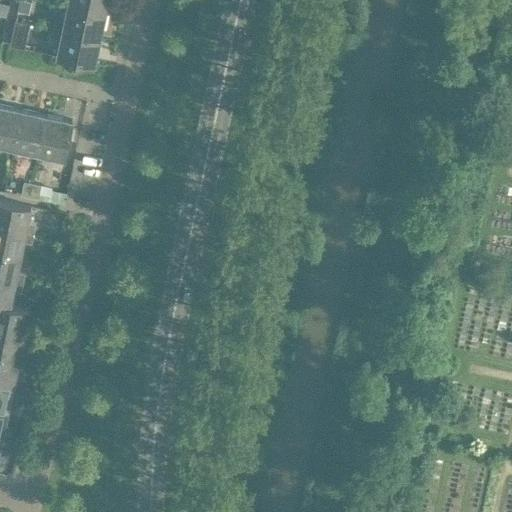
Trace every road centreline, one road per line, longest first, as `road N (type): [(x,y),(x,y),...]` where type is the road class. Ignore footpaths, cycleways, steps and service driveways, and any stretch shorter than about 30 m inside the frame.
road 1 (residential): [(30,511),(141,0)]
road 2 (tertiary): [(147,511),(151,441),(191,215),(239,0)]
